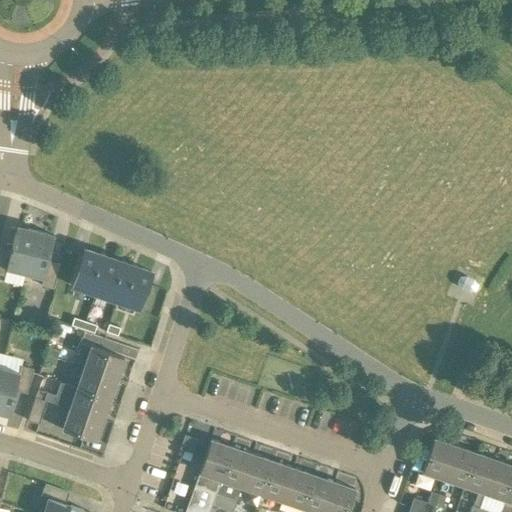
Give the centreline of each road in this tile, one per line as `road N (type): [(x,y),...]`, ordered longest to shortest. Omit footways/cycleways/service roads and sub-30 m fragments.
road 1 (residential): [(200,265),(415,398)]
road 2 (residential): [(162,396),(386,473)]
road 3 (residential): [(2,183),(200,265)]
road 4 (residential): [(162,396),(200,265)]
road 5 (residential): [(129,489),(0,451)]
